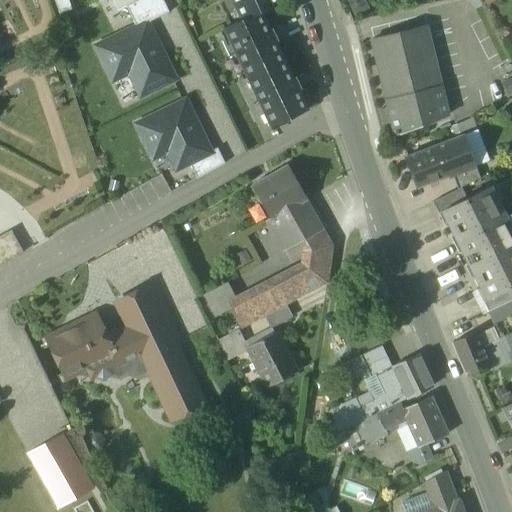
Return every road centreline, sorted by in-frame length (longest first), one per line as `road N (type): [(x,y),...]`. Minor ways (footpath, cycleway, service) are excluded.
road 1 (residential): [(345,111),(0,302)]
road 2 (tertiary): [(374,196),(484,474)]
road 3 (unclassified): [(374,196),(342,236),(321,354)]
